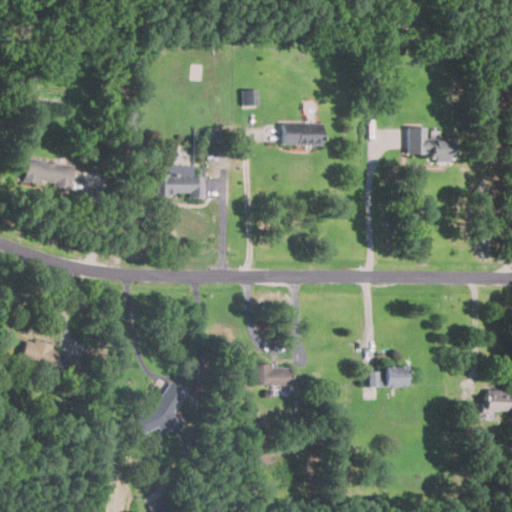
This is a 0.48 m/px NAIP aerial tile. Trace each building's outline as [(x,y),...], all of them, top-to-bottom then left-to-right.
[(416,7),(401,7),(401,24),(416,24),(416,7)] [(238,92),(239,105),(253,104),(252,91),(238,92)] [(316,145),(316,124),(277,124),(277,145),(316,145)] [(423,128),(402,128),(403,155),(426,155),(426,163),(449,162),(449,141),(424,141),(423,128)] [(71,186),(74,164),(27,157),(24,179),(71,186)] [(162,196),(203,196),(203,176),(192,176),(192,164),(162,164),(162,196)] [(20,359),(54,369),(60,347),(26,337),(20,359)] [(292,383),(292,363),(250,364),(250,383),(292,383)] [(358,385),(400,385),(400,366),(358,366),(358,385)] [(131,411),(142,433),(160,425),(163,433),(181,424),(172,404),(184,399),(179,388),(131,411)] [(477,389),(477,411),(504,411),(504,389),(477,389)] [(148,505),(152,511),(169,511),(171,511),(163,496),(148,505)]
